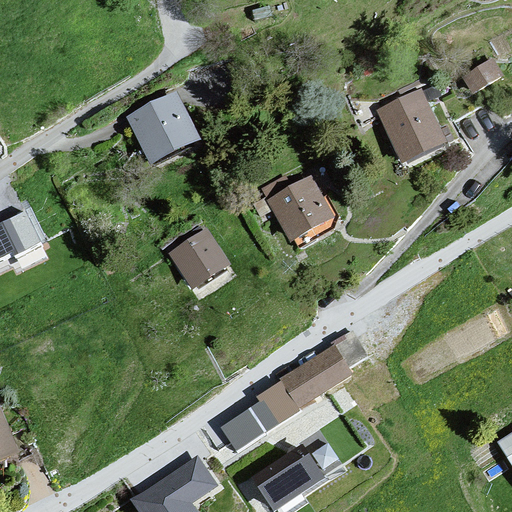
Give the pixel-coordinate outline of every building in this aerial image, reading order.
[(493,60),(465,76),(475,93),(503,77),(493,60)] [(419,90),(380,109),(408,165),(447,146),(419,90)] [(177,93),(129,119),(154,165),(202,139),(177,93)] [(285,177),(264,189),(294,241),(334,218),(309,176),(291,186),(285,177)] [(0,226),(0,263),(17,255),(19,259),(44,246),(27,213),(0,226)] [(206,228),(171,252),(196,289),(231,265),(206,228)] [(351,373),(333,346),(281,379),(299,406),(351,373)] [(238,445),(297,407),(279,379),(256,393),(260,399),(223,423),(238,445)] [(0,414),(0,457),(16,451),(0,414)] [(511,431),(496,442),(511,467),(511,431)] [(250,472),(270,505),(322,473),(301,440),(250,472)] [(337,463),(335,444),(318,446),(320,464),(337,463)] [(196,455),(133,498),(142,511),(193,511),(186,501),(214,483),(196,455)]
